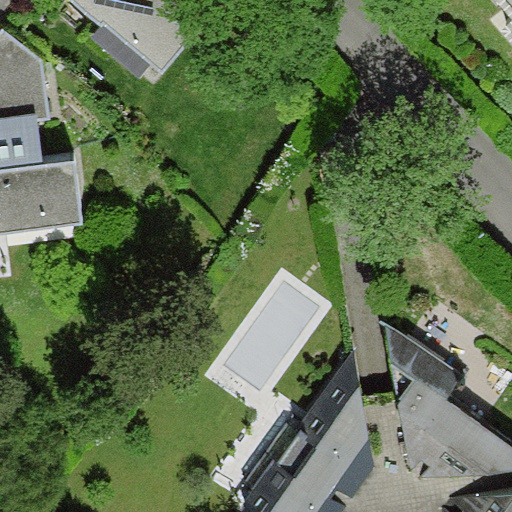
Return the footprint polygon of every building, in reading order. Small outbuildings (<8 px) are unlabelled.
[(84,0),(104,16),(107,13),(166,63),(198,25),(180,10),(188,0),(84,0)] [(0,218),(82,208),(73,147),(44,151),(39,112),(50,111),(41,52),(3,23),(0,27),(0,218)] [(467,368),(389,314),(412,469),(427,479),(511,459),(511,432),(449,388),(467,368)] [(374,460),(356,348),(240,502),(256,511),(338,511),(343,511),(374,460)] [(511,511),(511,485),(452,497),(444,511),(511,511)]
